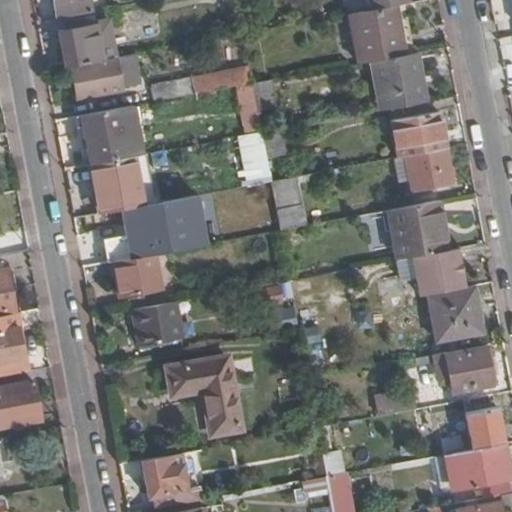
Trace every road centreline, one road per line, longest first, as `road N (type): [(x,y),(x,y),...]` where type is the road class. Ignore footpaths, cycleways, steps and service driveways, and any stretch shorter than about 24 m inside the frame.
road 1 (residential): [(103,511),(8,0)]
road 2 (residential): [(511,251),(464,0)]
